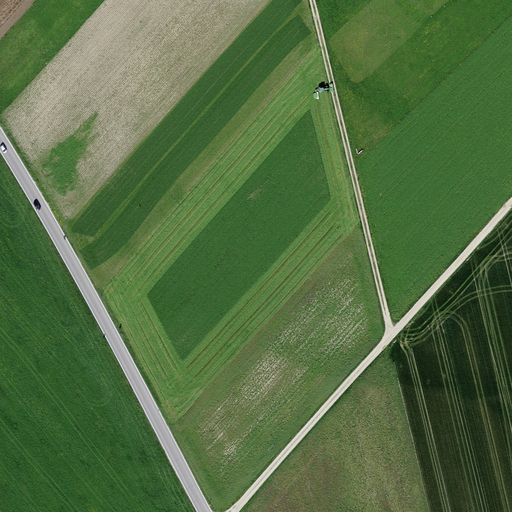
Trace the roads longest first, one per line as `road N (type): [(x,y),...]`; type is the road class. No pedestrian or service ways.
road 1 (tertiary): [(0,139),(204,511)]
road 2 (track): [(231,511),(511,204)]
road 3 (track): [(311,0),(390,337)]
